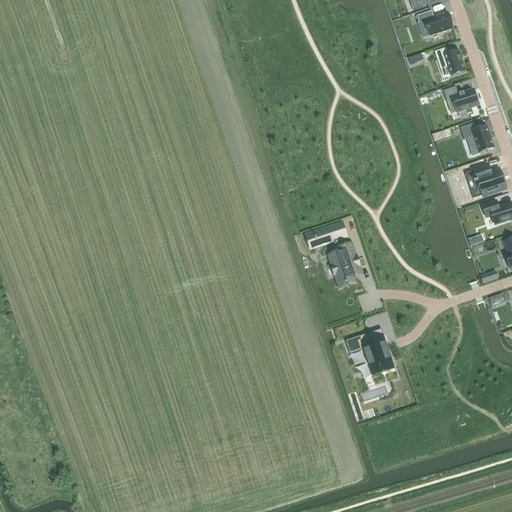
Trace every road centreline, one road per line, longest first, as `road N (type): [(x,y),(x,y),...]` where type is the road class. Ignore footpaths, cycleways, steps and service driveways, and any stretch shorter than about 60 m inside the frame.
road 1 (residential): [(511,167),(454,0)]
road 2 (track): [(46,0),(63,52),(0,75)]
